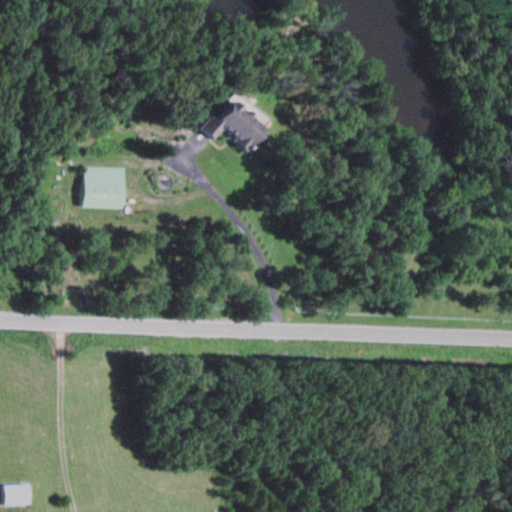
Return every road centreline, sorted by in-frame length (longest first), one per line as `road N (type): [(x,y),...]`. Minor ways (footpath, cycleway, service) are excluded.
road 1 (residential): [(511,336),(0,319)]
road 2 (residential): [(58,325),(65,486),(34,495)]
